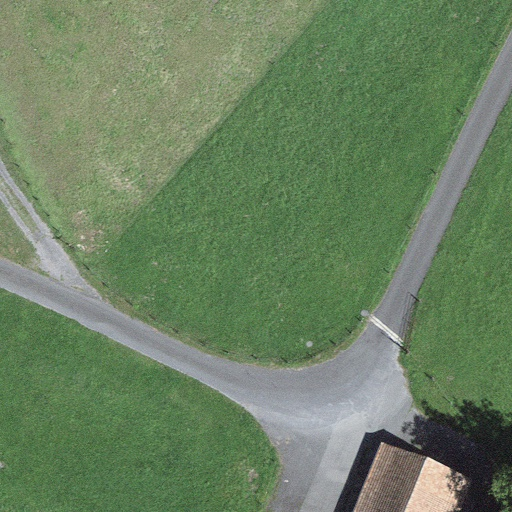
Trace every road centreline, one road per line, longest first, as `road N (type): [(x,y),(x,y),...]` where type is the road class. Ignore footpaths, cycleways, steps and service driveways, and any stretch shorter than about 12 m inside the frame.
road 1 (unclassified): [(511,64),(373,337),(338,381),(314,393),(281,398),(253,391),(0,270)]
road 2 (track): [(0,177),(73,306)]
